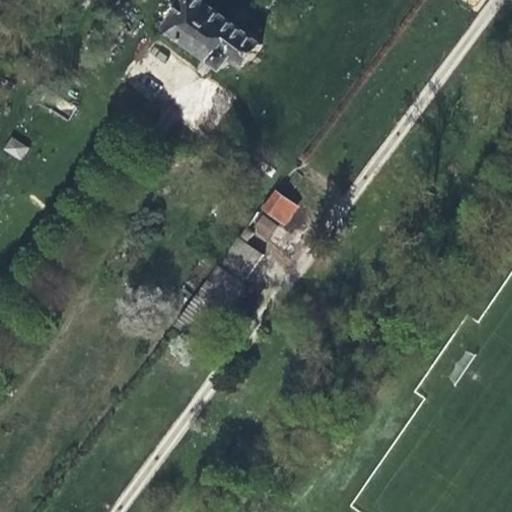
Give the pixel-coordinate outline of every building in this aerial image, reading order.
[(260,47),(192,0),(190,0),(165,31),(223,72),(232,62),(242,69),(260,47)] [(2,150),(21,161),(29,147),(11,136),(2,150)] [(267,210),(277,218),(290,202),(279,194),(267,210)] [(277,218),(285,223),(297,207),(290,202),(277,218)] [(247,228),(240,238),(223,261),(247,279),(265,256),(248,244),(255,234),(247,228)] [(176,327),(202,345),(246,286),(220,267),(176,327)]
